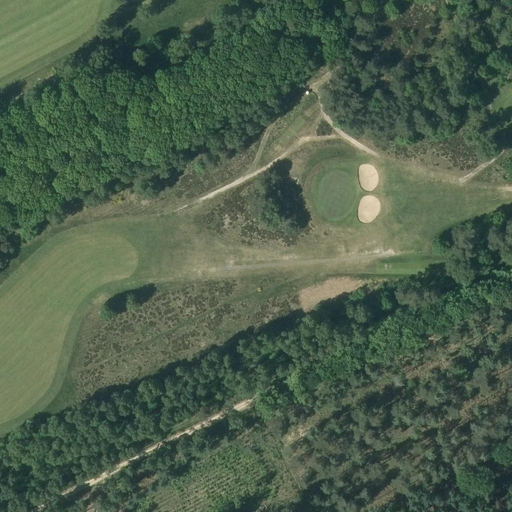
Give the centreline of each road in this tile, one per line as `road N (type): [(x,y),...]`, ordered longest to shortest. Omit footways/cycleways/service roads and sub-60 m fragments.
road 1 (track): [(511,269),(36,511)]
road 2 (track): [(385,0),(335,70),(291,93),(244,178),(176,212)]
road 3 (track): [(230,1),(257,12),(292,80),(315,89),(327,119),(376,155)]
road 4 (track): [(444,0),(505,142),(462,179)]
